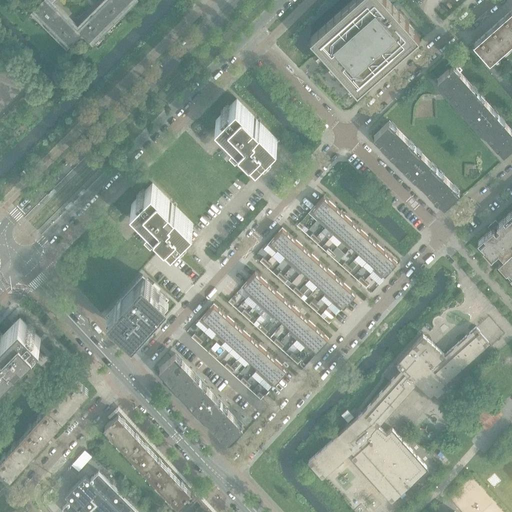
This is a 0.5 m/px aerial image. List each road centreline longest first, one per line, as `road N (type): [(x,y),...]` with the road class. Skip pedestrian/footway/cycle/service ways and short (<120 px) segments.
road 1 (residential): [(222,479),(443,234)]
road 2 (residential): [(344,137),(126,376)]
road 3 (secondary): [(20,262),(245,37)]
road 4 (secondary): [(222,12),(0,231)]
road 5 (residential): [(489,0),(344,137)]
road 6 (residential): [(126,376),(37,473),(23,495),(31,511)]
road 7 (residential): [(126,376),(20,262)]
road 8 (residential): [(222,479),(126,376)]
road 9 (residential): [(344,137),(245,37)]
road 10 (residential): [(443,234),(344,137)]
